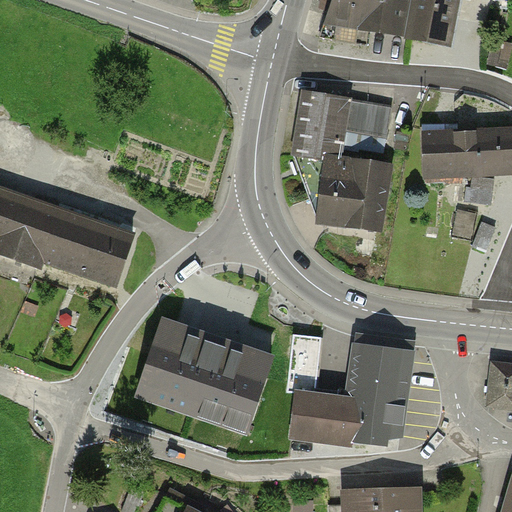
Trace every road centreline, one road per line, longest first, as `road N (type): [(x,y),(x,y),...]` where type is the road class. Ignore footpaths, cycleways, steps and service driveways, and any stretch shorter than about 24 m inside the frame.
road 1 (residential): [(72,414),(234,472),(399,464),(426,459),(466,434)]
road 2 (residential): [(266,225),(188,260),(139,305),(104,350),(72,414)]
road 3 (residential): [(511,95),(473,81),(273,60)]
road 4 (tertiary): [(266,225),(299,272),(327,293),(378,314),(453,323)]
road 5 (tertiary): [(83,0),(273,60)]
road 6 (tertiary): [(273,60),(256,157),(266,225)]
